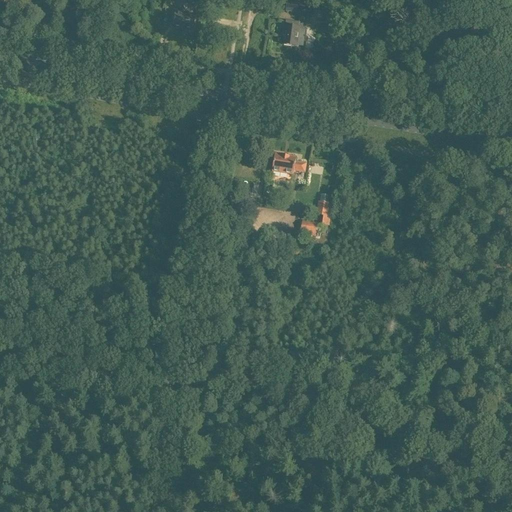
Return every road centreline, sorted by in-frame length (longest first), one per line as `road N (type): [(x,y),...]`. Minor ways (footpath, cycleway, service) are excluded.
road 1 (track): [(253,0),(158,511)]
road 2 (secondary): [(511,143),(0,57)]
